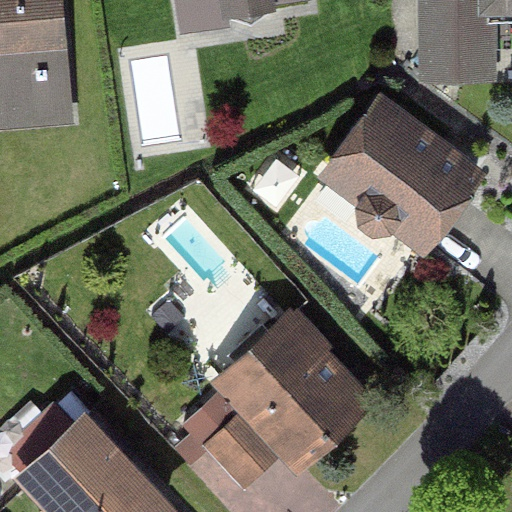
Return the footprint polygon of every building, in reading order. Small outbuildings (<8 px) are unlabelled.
[(0,0),(0,122),(63,117),(52,0),(0,0)] [(266,0),(178,0),(180,5),(210,0),(220,0),(222,14),(246,18),(267,7),(266,0)] [(511,1),(511,0),(421,0),(422,56),(450,56),(451,74),(484,73),(484,1),(511,1)] [(389,220),(420,244),(472,173),(375,101),(323,172),(360,199),(355,205),(357,220),(369,229),(384,226),(389,220)] [(284,317),(217,379),(294,461),(360,400),(317,352),(310,340),(303,331),(292,322),(284,317)] [(166,511),(79,418),(71,425),(56,408),(43,408),(16,433),(15,445),(31,462),(20,472),(57,511),(166,511)]
